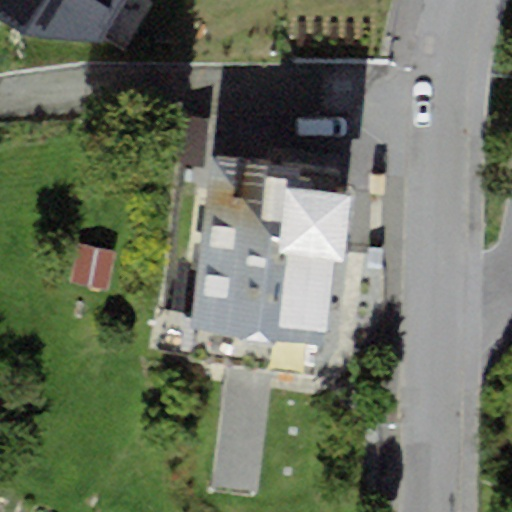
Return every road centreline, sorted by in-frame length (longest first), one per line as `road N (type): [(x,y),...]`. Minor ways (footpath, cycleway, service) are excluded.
road 1 (residential): [(453,0),(436,88),(434,311)]
road 2 (residential): [(434,311),(427,511)]
